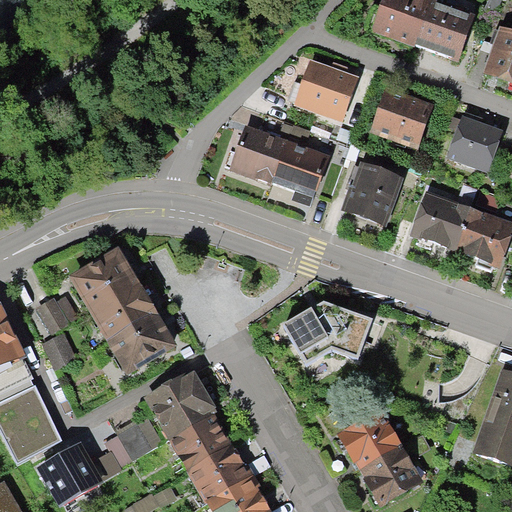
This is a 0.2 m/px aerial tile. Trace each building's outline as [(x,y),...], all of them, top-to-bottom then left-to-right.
[(416,47),(432,1),(427,0),(382,0),(370,34),(407,47),(415,49),(416,47)] [(432,1),(416,47),(424,50),(459,62),(475,17),(432,1)] [(511,31),(500,27),(482,76),(511,87),(511,31)] [(285,105),(342,125),(359,79),(340,72),(310,61),(302,84),(294,81),(285,105)] [(371,134),(418,151),(434,106),(413,99),(387,90),(371,134)] [(448,159),(488,172),(502,131),(477,123),(462,118),(461,121),(452,118),(448,129),(457,132),(448,159)] [(271,188),(273,185),(289,142),(246,126),(228,172),(271,188)] [(330,158),(289,142),(273,185),(314,200),(330,158)] [(349,192),(342,213),(387,229),(405,179),(360,163),(358,166),(355,165),(348,184),(345,191),(349,192)] [(410,238),(457,253),(472,211),(448,203),(426,195),(410,238)] [(511,224),(491,217),(472,211),(457,253),(500,269),(511,234),(511,224)] [(70,279),(127,377),(178,347),(121,249),(70,279)] [(56,299),(37,310),(52,335),(71,324),(56,299)] [(324,303),(280,328),(303,368),(331,351),(358,361),(373,321),(324,303)] [(0,307),(0,397),(33,382),(23,360),(26,359),(1,306),(0,307)] [(66,334),(43,345),(54,372),(78,361),(66,334)] [(511,372),(503,369),(473,454),(511,467),(511,372)] [(171,443),(217,416),(220,414),(196,370),(145,399),(171,443)] [(0,397),(0,433),(16,467),(63,444),(33,382),(0,397)] [(360,471),(403,447),(378,401),(335,425),(341,436),(338,437),(354,466),(356,465),(360,471)] [(188,473),(234,446),(217,416),(171,443),(188,473)] [(110,454),(119,469),(162,444),(148,420),(105,445),(110,454)] [(80,444),(38,469),(61,509),(104,484),(80,444)] [(207,504),(255,476),(249,466),(246,467),(234,446),(188,473),(207,504)] [(403,447),(360,471),(381,508),(424,484),(403,447)] [(211,511),(268,511),(271,511),(258,488),(261,486),(255,476),(207,504),(211,511)] [(0,511),(22,511),(4,482),(0,484),(0,511)] [(152,495),(133,506),(136,511),(150,511),(159,508),(152,495)]
